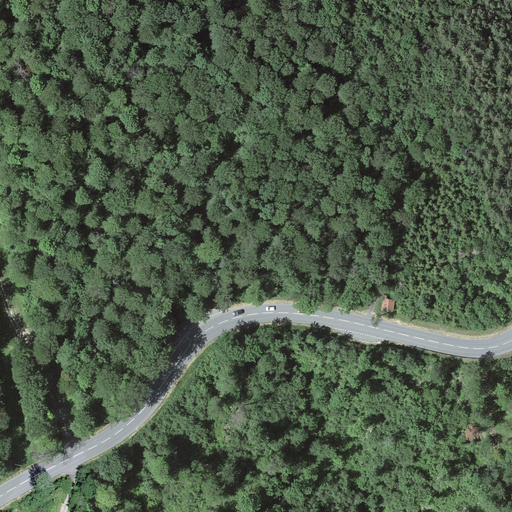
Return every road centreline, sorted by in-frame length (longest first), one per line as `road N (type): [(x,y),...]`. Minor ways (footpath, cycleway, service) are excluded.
road 1 (secondary): [(511,341),(471,349),(320,316),(231,319),(194,342),(123,430),(0,497)]
road 2 (track): [(64,511),(73,479),(70,434),(0,277)]
